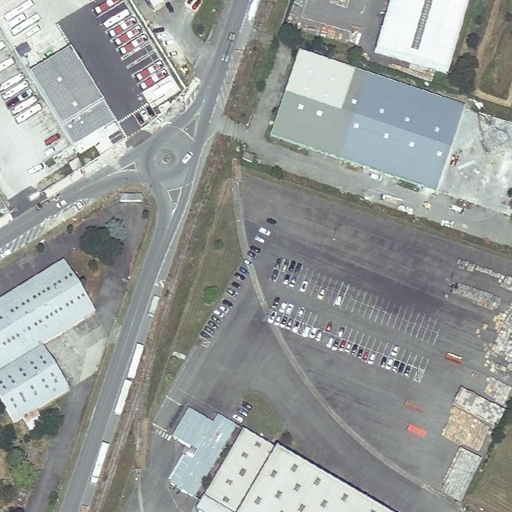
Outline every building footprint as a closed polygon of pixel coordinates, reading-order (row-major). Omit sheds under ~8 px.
[(149,0),(155,8),(168,0),(149,0)] [(348,9),(317,0),(293,0),(293,2),(346,18),(348,9)] [(446,74),(468,0),(388,0),(373,52),(446,74)] [(344,23),(291,7),(289,16),(341,32),(344,23)] [(340,36),(287,21),(285,25),(339,41),(340,36)] [(436,190),(464,107),(298,52),(270,136),(436,190)] [(243,153),(241,159),(251,162),(253,156),(243,153)] [(82,167),(79,163),(77,159),(69,164),(74,173),(82,167)] [(35,410),(51,399),(68,389),(41,345),(94,313),(63,262),(0,300),(0,401),(14,423),(22,418),(30,431),(43,423),(35,410)] [(188,406),(171,434),(196,448),(191,456),(185,453),(168,481),(193,495),(232,432),(237,424),(217,412),(212,421),(188,406)] [(385,511),(243,427),(194,509),(199,511),(385,511)]
